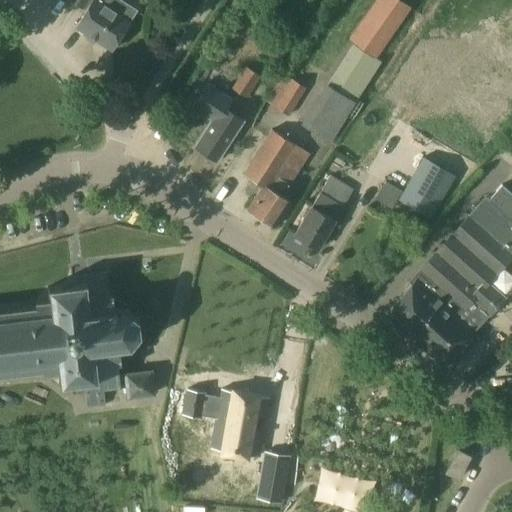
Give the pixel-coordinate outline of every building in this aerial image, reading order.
[(92,0),(75,28),(110,51),(129,22),(95,0),(92,0)] [(375,0),(347,40),(356,46),(375,59),(411,8),(400,0),(375,0)] [(356,46),(328,86),(353,101),(379,61),(375,59),(356,46)] [(245,66),(231,88),(244,97),(259,76),(245,66)] [(292,80),(274,107),(273,108),(286,116),(304,88),(292,80)] [(355,103),(353,101),(328,86),(325,84),(300,124),(330,143),(355,103)] [(193,108),(211,120),(194,147),(202,153),(203,158),(209,162),(214,160),(216,162),(242,121),(225,110),(231,100),(208,85),(193,108)] [(243,174),(261,185),(246,210),(274,228),(291,202),(281,197),(308,154),(271,130),(243,174)] [(379,148),(367,172),(387,181),(398,157),(379,148)] [(403,191),(398,200),(431,219),(455,175),(423,157),(403,191)] [(319,192),(294,235),(318,249),(343,206),(352,190),(329,176),(320,193),(319,192)] [(511,193),(503,186),(389,309),(447,363),(456,352),(460,356),(465,351),(461,347),(473,334),(454,316),(470,299),(489,316),(505,298),(486,280),(511,251),(511,193)] [(0,375),(43,370),(44,374),(58,373),(60,385),(83,382),(86,407),(105,405),(103,390),(126,387),(127,398),(154,395),(151,371),(125,375),(119,376),(117,364),(120,363),(118,347),(129,345),(139,333),(137,319),(125,310),(114,311),(113,295),(109,295),(106,272),(73,276),(74,285),(48,288),(49,300),(35,302),(35,306),(0,309),(0,375)] [(187,389),(182,416),(200,419),(200,416),(216,419),(212,441),(259,450),(269,397),(222,389),(220,398),(204,396),(205,392),(187,389)] [(470,457),(456,448),(444,473),(458,481),(470,457)] [(266,452),(262,476),(274,478),(270,501),(283,503),(290,456),(266,452)]
